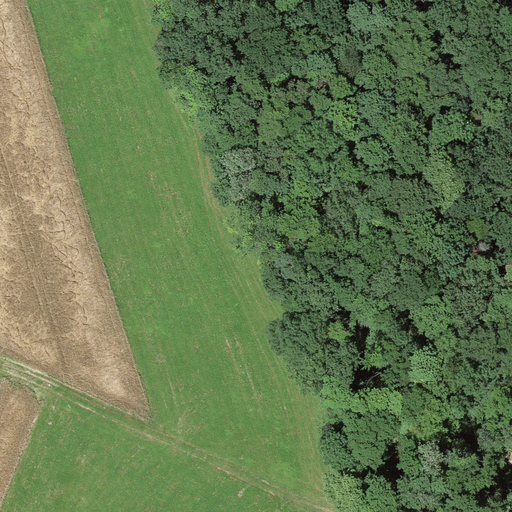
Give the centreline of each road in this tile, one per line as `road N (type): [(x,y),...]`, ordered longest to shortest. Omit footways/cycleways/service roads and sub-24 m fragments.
road 1 (track): [(422,511),(456,411),(444,229),(511,77)]
road 2 (track): [(321,511),(0,365)]
